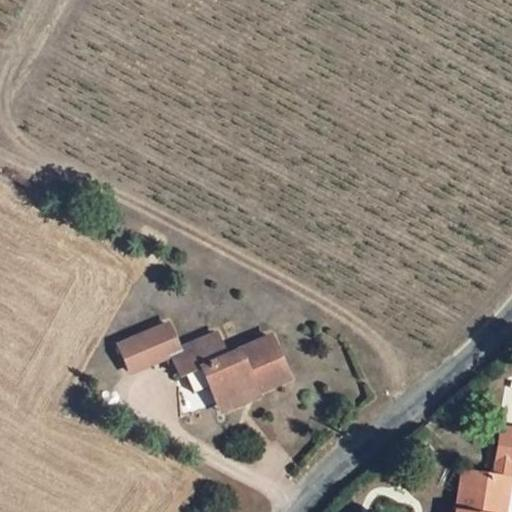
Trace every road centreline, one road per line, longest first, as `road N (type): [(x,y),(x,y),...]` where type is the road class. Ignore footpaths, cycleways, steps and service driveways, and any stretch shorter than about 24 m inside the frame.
road 1 (track): [(406,408),(396,372),(368,331),(104,188),(0,145)]
road 2 (unclassified): [(297,511),(511,315)]
